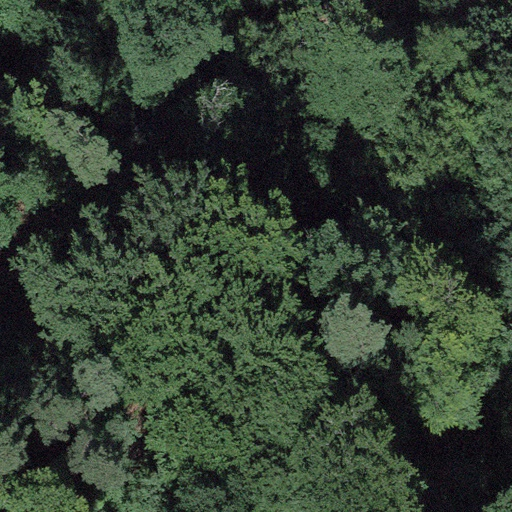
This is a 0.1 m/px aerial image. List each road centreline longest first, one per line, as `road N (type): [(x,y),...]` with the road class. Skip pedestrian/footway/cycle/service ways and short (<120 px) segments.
road 1 (track): [(7,84),(141,201),(232,244),(388,281),(511,329)]
road 2 (track): [(7,84),(140,511)]
